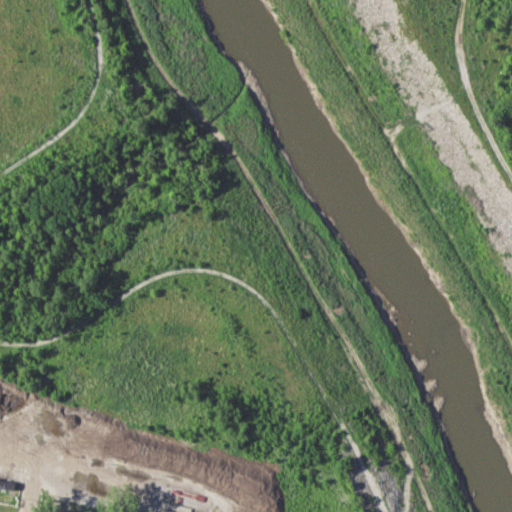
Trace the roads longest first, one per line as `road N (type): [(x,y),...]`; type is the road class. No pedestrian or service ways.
road 1 (track): [(511,345),(306,0)]
road 2 (track): [(511,175),(467,78),(462,0)]
